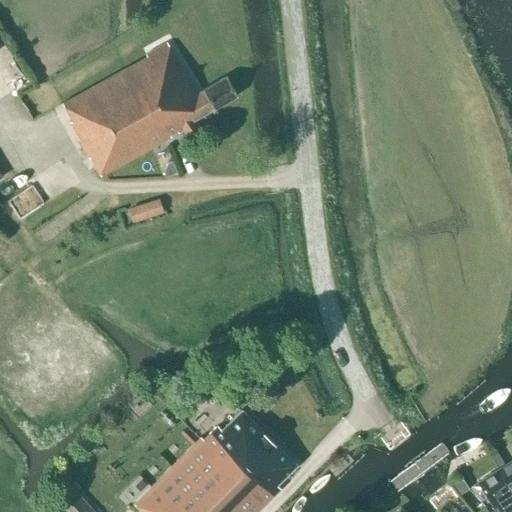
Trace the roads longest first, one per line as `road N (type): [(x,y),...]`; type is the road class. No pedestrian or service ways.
road 1 (unclassified): [(395,438),(348,362),(328,304),(290,0)]
road 2 (unknown): [(363,391),(272,511)]
